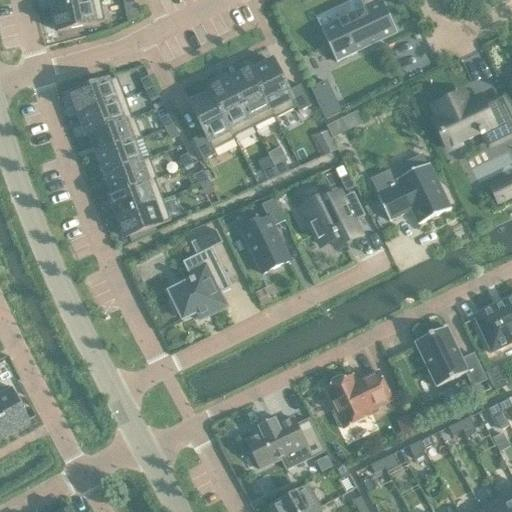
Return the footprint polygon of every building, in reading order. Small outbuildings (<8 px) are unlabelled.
[(50,0),(52,10),(98,0),(50,0)] [(99,0),(98,0),(52,10),(57,32),(105,22),(99,0)] [(321,30),(337,63),(357,53),(356,51),(396,32),(381,0),(360,0),(365,9),(338,22),(321,30)] [(250,70),(275,119),(296,109),(298,113),(311,107),(301,86),(288,92),(272,61),(252,71),(251,69),(250,70)] [(250,70),(230,80),(254,128),(273,118),(274,120),(275,119),(250,70)] [(145,92),(154,87),(149,76),(140,81),(145,92)] [(72,95),(79,116),(125,99),(117,78),(72,95)] [(209,90),(235,140),(236,139),(235,138),(254,128),(230,80),(209,90)] [(154,87),(145,92),(151,102),(159,98),(154,87)] [(214,151),(235,140),(209,90),(208,91),(209,93),(189,103),(205,134),(192,141),(203,161),(216,155),(214,151)] [(484,107),(480,99),(468,105),(462,94),(434,108),(439,119),(434,121),(447,150),(482,133),(488,147),(511,135),(511,118),(502,99),(484,107)] [(125,99),(79,116),(87,136),(135,119),(134,118),(132,118),(126,102),(125,99)] [(359,109),(330,124),(335,135),(365,120),(359,109)] [(160,120),(165,130),(174,126),(168,115),(160,120)] [(135,119),(87,136),(87,137),(89,137),(97,156),(142,139),(135,119)] [(174,126),(165,130),(171,141),(179,137),(174,126)] [(142,139),(97,156),(104,176),(150,159),(149,158),(138,162),(132,144),(143,140),(142,139)] [(193,165),(188,154),(180,159),(185,169),(193,165)] [(150,159),(104,176),(111,195),(109,196),(110,197),(157,179),(150,159)] [(285,163),(275,168),(279,177),(289,172),(285,163)] [(451,210),(429,165),(397,181),(400,187),(378,198),(389,222),(405,214),(404,212),(410,209),(419,226),(451,210)] [(279,177),(275,168),(264,173),(268,182),(279,177)] [(200,186),(209,182),(204,171),(195,176),(200,186)] [(511,174),(489,186),(498,205),(511,198),(511,174)] [(350,176),(340,181),(346,192),(356,187),(350,176)] [(117,217),(163,200),(156,181),(158,180),(157,179),(110,197),(117,217)] [(209,182),(200,186),(206,197),(214,193),(209,182)] [(326,226),(336,248),(360,236),(353,223),(365,217),(356,197),(344,203),(340,195),(330,200),(329,196),(303,209),(315,232),(326,226)] [(171,222),(163,200),(117,217),(125,239),(171,222)] [(268,219),(241,232),(262,275),(290,262),(273,228),(285,222),(274,200),(261,206),(268,219)] [(222,244),(216,231),(191,244),(204,270),(191,276),(193,279),(189,281),(190,282),(170,293),(174,302),(172,303),(176,312),(178,311),(183,320),(196,314),(199,322),(213,315),(208,305),(221,299),(219,295),(232,289),(213,248),(222,244)] [(511,298),(473,317),(491,354),(511,344),(511,298)] [(487,381),(475,355),(462,360),(448,328),(415,343),(436,388),(466,374),(472,387),(487,381)] [(369,411),(391,400),(377,371),(355,382),(352,375),(346,378),(342,375),(338,375),(331,378),(329,382),(329,386),(323,389),(342,428),(371,414),(369,411)] [(10,387),(0,392),(0,414),(11,434),(30,424),(10,387)] [(498,405),(501,412),(511,407),(508,400),(498,405)] [(490,417),(501,412),(498,405),(487,410),(490,417)] [(0,414),(0,439),(11,434),(0,414)] [(411,414),(395,422),(403,437),(419,430),(411,414)] [(261,434),(246,442),(260,471),(281,460),(306,449),(311,459),(325,453),(313,427),(300,433),(293,419),(278,426),(275,421),(273,422),(261,428),(261,427),(259,429),(261,434)] [(474,431),(469,419),(460,423),(463,431),(465,435),(474,431)] [(463,431),(460,423),(448,428),(451,436),(463,431)] [(429,437),(418,442),(422,450),(433,445),(429,437)] [(418,442),(409,447),(415,459),(424,455),(422,450),(418,442)] [(306,449),(281,460),(286,470),(311,459),(306,449)] [(381,461),(385,469),(386,472),(398,468),(392,456),(381,461)] [(385,469),(381,461),(370,466),(374,474),(385,469)] [(336,470),(341,480),(349,476),(343,466),(336,470)] [(273,511),(313,511),(321,508),(310,488),(272,509),(273,511)] [(506,511),(511,511),(511,490),(498,498),(506,511)] [(353,502),(358,511),(366,508),(361,498),(353,502)] [(506,511),(498,498),(479,508),(481,511),(506,511)]
